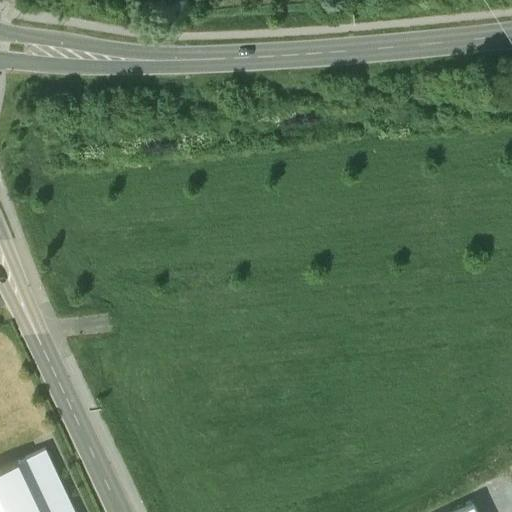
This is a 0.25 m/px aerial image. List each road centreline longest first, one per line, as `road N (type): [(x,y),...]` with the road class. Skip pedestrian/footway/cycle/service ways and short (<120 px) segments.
road 1 (secondary): [(147,57),(511,33)]
road 2 (tertiary): [(116,511),(41,346)]
road 3 (secondary): [(147,57),(0,30)]
road 4 (secondary): [(0,60),(147,57)]
